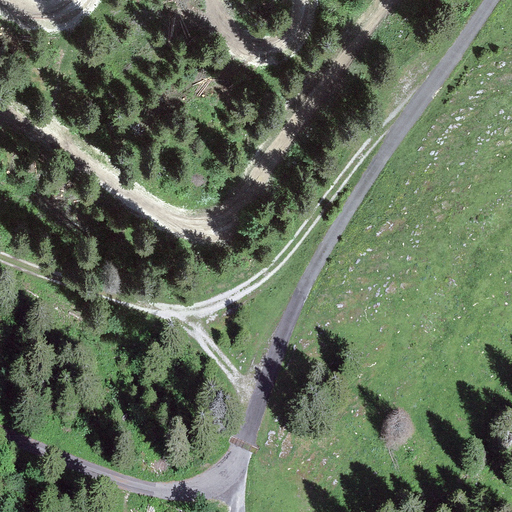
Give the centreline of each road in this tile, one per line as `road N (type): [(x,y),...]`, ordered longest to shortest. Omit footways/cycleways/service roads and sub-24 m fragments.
road 1 (track): [(425,94),(389,124),(264,276),(224,301),(180,313),(227,359),(256,411)]
road 2 (track): [(425,94),(318,262),(256,411)]
road 3 (track): [(240,462),(202,487),(163,491),(0,431)]
road 4 (track): [(0,257),(52,289),(180,313)]
